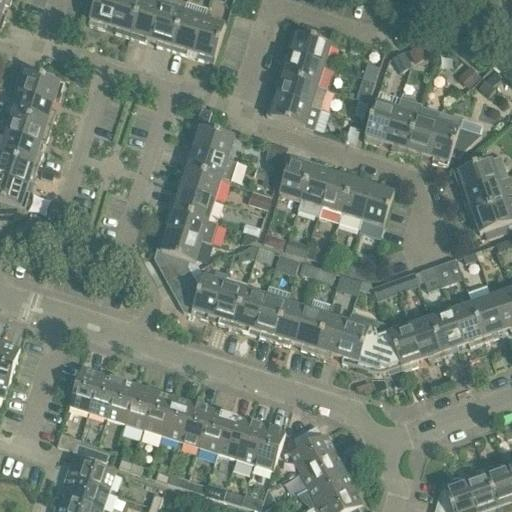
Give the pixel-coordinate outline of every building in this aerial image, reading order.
[(0,0),(0,13),(3,14),(5,9),(10,10),(13,0),(0,0)] [(97,0),(97,1),(88,29),(104,34),(106,29),(111,31),(121,1),(120,0),(97,0)] [(133,1),(131,0),(130,0),(120,0),(121,1),(111,31),(117,33),(115,38),(130,42),(142,4),(133,1)] [(165,3),(163,10),(152,44),(158,46),(156,50),(171,55),(183,17),(186,9),(165,3)] [(142,4),(130,42),(145,47),(147,42),(152,44),(163,10),(142,4)] [(183,17),(171,55),(186,60),(188,56),(193,57),(204,23),(183,17)] [(213,69),(226,30),(204,23),(193,57),(199,59),(197,64),(213,69)] [(308,29),(305,39),(317,43),(320,33),(308,29)] [(292,54),(291,60),(325,70),(331,49),(293,37),(288,53),(292,54)] [(411,69),(424,62),(418,50),(405,57),(411,69)] [(411,71),(403,58),(393,63),(401,77),(411,71)] [(318,91),(325,70),(291,60),(289,65),(284,64),(280,79),(318,91)] [(14,96),(20,98),(54,109),(55,103),(60,105),(65,89),(53,85),(55,79),(23,69),(14,96)] [(468,94),(481,82),(470,71),(457,82),(468,94)] [(279,95),(278,101),(321,115),(328,94),(318,91),(280,79),(275,94),(279,95)] [(375,86),(362,82),(356,103),(369,107),(375,86)] [(490,101),(495,94),(485,86),(480,94),(490,101)] [(54,109),(20,98),(13,119),(52,131),(56,116),(52,114),(54,109)] [(278,101),(276,106),(271,105),(266,121),(295,130),(296,130),(305,133),(314,136),(321,115),(278,101)] [(390,154),(406,159),(421,111),(421,109),(401,102),(397,114),(387,148),(392,149),(390,154)] [(353,121),(363,124),(368,108),(358,105),(353,121)] [(381,146),(387,148),(397,114),(376,107),(364,145),(380,150),(381,146)] [(422,159),(428,161),(438,127),(441,118),(421,111),(406,159),(421,164),(422,159)] [(198,124),(208,127),(212,117),(201,113),(198,124)] [(428,161),(433,162),(432,167),(448,172),(451,161),(458,163),(482,140),(460,133),(463,125),(441,118),(438,127),(428,161)] [(52,131),(13,119),(6,139),(40,150),(42,145),(47,146),(52,131)] [(208,128),(206,134),(196,130),(191,146),(196,148),(194,153),(228,164),(235,142),(229,141),(224,139),(225,133),(219,131),(208,128)] [(361,132),(350,128),(345,146),(355,149),(361,132)] [(0,159),(39,172),(43,157),(39,156),(40,150),(6,139),(0,159)] [(274,149),(269,166),(282,170),(287,153),(274,149)] [(183,173),(221,185),(228,164),(194,153),(192,159),(188,157),(183,173)] [(39,172),(0,159),(0,181),(28,191),(29,186),(34,187),(39,172)] [(502,160),(453,178),(459,194),(464,192),(465,197),(510,181),(510,179),(508,180),(502,160)] [(301,206),(313,167),(298,162),(297,167),(290,165),(279,199),(301,206)] [(313,167),(301,206),(321,212),(332,178),(327,177),(328,172),(313,167)] [(221,185),(183,173),(178,188),(183,189),(181,195),(215,205),(221,185)] [(339,228),(354,180),(339,175),(338,180),(332,178),(321,212),(318,222),(339,228)] [(268,177),(264,188),(275,192),(279,180),(268,177)] [(354,180),(339,228),(360,235),(363,225),(373,191),(368,190),(369,185),(354,180)] [(0,231),(1,233),(23,222),(30,198),(26,197),(28,191),(0,181),(0,231)] [(511,186),(510,181),(465,197),(467,203),(463,204),(468,219),(511,203),(511,186)] [(384,232),(396,194),(380,189),(379,193),(373,191),(363,225),(384,232)] [(215,205),(181,195),(179,200),(175,199),(170,214),(208,226),(215,205)] [(511,203),(468,219),(473,234),(478,233),(480,239),(484,238),(487,244),(511,235),(511,203)] [(216,228),(208,226),(170,214),(165,229),(170,230),(168,236),(202,247),(209,249),(216,228)] [(246,229),(243,236),(258,241),(261,234),(246,229)] [(195,268),(202,247),(168,236),(166,241),(162,240),(154,263),(166,286),(190,273),(188,270),(189,266),(195,268)] [(279,244),(267,241),(265,248),(276,252),(279,244)] [(500,258),(511,253),(511,243),(496,249),(500,258)] [(298,246),(290,244),(287,255),(294,258),(298,246)] [(255,264),(256,261),(258,253),(252,251),(241,257),(238,268),(255,264)] [(255,264),(271,270),(274,258),(258,253),(256,261),(255,264)] [(330,257),(320,253),(316,265),(327,268),(330,257)] [(469,259),(463,261),(467,270),(478,266),(475,257),(469,259)] [(295,281),(297,274),(300,266),(279,260),(274,274),(295,281)] [(341,260),(337,271),(347,275),(351,263),(341,260)] [(372,272),(350,265),(347,275),(369,282),(372,272)] [(457,286),(450,266),(435,271),(442,292),(457,286)] [(301,279),(317,284),(318,280),(320,273),(304,268),(301,279)] [(442,292),(435,271),(421,276),(428,297),(442,292)] [(196,283),(190,273),(166,286),(172,296),(196,283)] [(317,284),(333,289),(336,278),(320,273),(318,280),(317,284)] [(394,286),(399,299),(419,292),(415,278),(394,286)] [(350,282),(341,279),(336,293),(345,296),(350,282)] [(201,287),(198,286),(196,283),(172,296),(183,317),(207,324),(208,320),(214,322),(225,288),(203,281),(201,287)] [(218,328),(233,333),(245,294),(247,288),(227,282),(225,288),(214,322),(219,323),(218,328)] [(368,298),(374,296),(373,293),(371,288),(367,286),(362,285),(361,286),(359,294),(358,295),(368,298)] [(374,293),(373,293),(374,296),(378,307),(399,299),(394,286),(374,293)] [(255,335),(266,301),(245,294),(233,333),(248,338),(250,333),(255,335)] [(511,337),(511,294),(492,302),(504,335),(509,333),(511,338),(511,337)] [(274,346),(287,307),(266,301),(255,335),(261,336),(259,341),(274,346)] [(471,309),(485,347),(500,342),(498,337),(504,335),(492,302),(471,309)] [(287,307),(274,346),(290,351),(291,346),(297,348),(307,314),(287,307)] [(485,347),(471,309),(458,313),(456,308),(454,307),(448,309),(463,350),(468,348),(470,352),(485,347)] [(430,323),(444,361),(459,356),(457,352),(463,350),(448,309),(442,311),(441,313),(443,319),(430,323)] [(307,314),(297,348),(302,349),(301,354),(316,359),(328,320),(307,314)] [(373,325),(351,318),(348,327),(338,361),(343,362),(342,367),(372,377),(375,377),(379,378),(383,377),(385,377),(401,371),(392,346),(383,349),(381,348),(376,336),(370,334),(373,325)] [(338,361),(348,327),(328,320),(316,359),(331,364),(332,359),(338,361)] [(429,367),(444,361),(430,323),(418,328),(416,322),(413,321),(407,323),(410,331),(422,364),(427,362),(429,367)] [(389,338),(392,346),(401,371),(402,376),(418,371),(417,366),(422,364),(410,331),(389,338)] [(8,392),(21,353),(2,347),(0,352),(0,401),(5,403),(8,392)] [(82,373),(70,411),(89,417),(101,379),(82,373)] [(107,423),(119,384),(101,379),(89,417),(107,423)] [(119,384),(107,423),(126,429),(138,390),(119,384)] [(144,435),(156,396),(138,390),(126,429),(144,435)] [(162,441),(175,402),(156,396),(144,435),(162,441)] [(175,402),(162,441),(181,447),(193,408),(175,402)] [(199,452),(212,414),(193,408),(181,447),(199,452)] [(212,414),(199,452),(218,458),(230,419),(212,414)] [(236,464),(248,425),(230,419),(218,458),(236,464)] [(254,470),(267,431),(248,425),(236,464),(254,470)] [(273,476),(286,437),(267,431),(254,470),(273,476)] [(294,443),(300,454),(291,459),(300,476),(336,457),(327,440),(323,442),(317,431),(294,443)] [(67,454),(70,455),(76,457),(79,449),(80,444),(61,438),(60,442),(58,449),(57,450),(67,454)] [(85,451),(82,450),(79,449),(76,457),(83,459),(94,463),(97,455),(85,451)] [(107,468),(109,459),(97,455),(94,463),(107,468)] [(309,493),(345,475),(336,457),(300,476),(309,493)] [(73,462),(68,475),(66,481),(109,496),(116,477),(78,464),(73,462)] [(122,464),(119,472),(131,476),(134,468),(122,464)] [(143,471),(134,468),(131,476),(140,479),(143,471)] [(497,511),(511,511),(511,488),(506,471),(501,473),(499,469),(484,474),(497,511)] [(474,511),(497,511),(484,474),(469,479),(471,484),(465,486),(474,511)] [(298,499),(300,502),(302,504),(304,507),(307,509),(309,511),(315,511),(318,511),(354,492),(345,475),(309,493),(298,499)] [(158,476),(155,484),(167,489),(170,480),(158,476)] [(170,480),(167,489),(181,493),(183,485),(170,480)] [(103,511),(109,496),(66,481),(64,488),(69,489),(65,501),(95,511),(103,511)] [(474,511),(465,486),(460,488),(458,483),(442,489),(444,494),(441,495),(435,511),(474,511)] [(205,500),(207,492),(194,488),(191,496),(205,500)] [(227,494),(208,489),(207,492),(205,500),(223,505),(224,502),(226,497),(227,494)] [(268,491),(264,504),(261,511),(272,511),(277,509),(268,491)] [(318,511),(359,511),(363,510),(354,492),(318,511)] [(227,506),(241,510),(244,503),(244,502),(230,498),(227,506)] [(154,511),(159,511),(163,502),(155,499),(150,511),(154,511)] [(244,503),(241,510),(247,511),(261,511),(264,504),(245,499),(244,502),(244,503)] [(55,511),(95,511),(65,501),(60,511),(57,511),(56,511),(55,511)]
